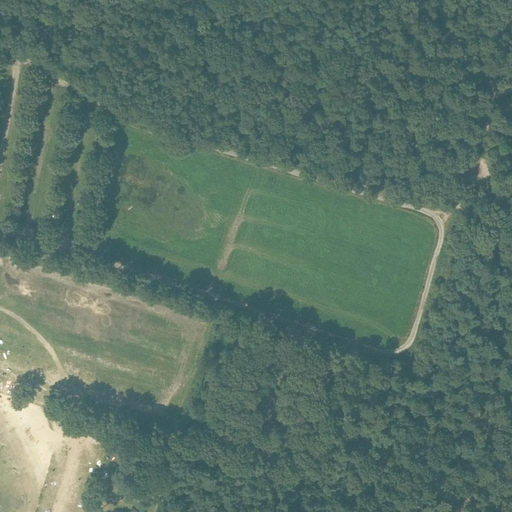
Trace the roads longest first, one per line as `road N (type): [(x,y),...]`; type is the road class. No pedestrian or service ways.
road 1 (unclassified): [(439,224),(411,341),(393,352),(0,228)]
road 2 (unclassified): [(439,224),(424,211),(174,136),(0,43)]
road 3 (unknown): [(0,353),(46,369),(64,385),(69,483),(61,511)]
